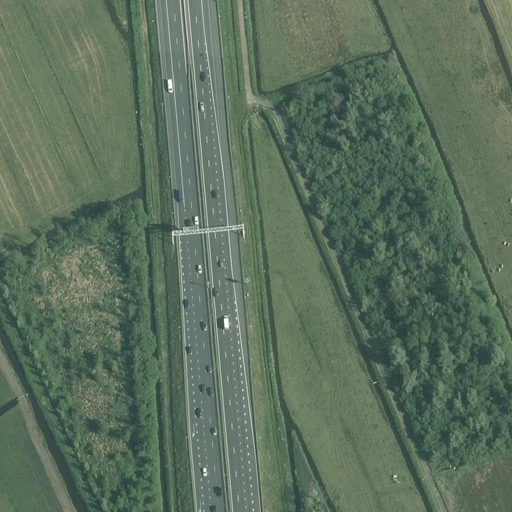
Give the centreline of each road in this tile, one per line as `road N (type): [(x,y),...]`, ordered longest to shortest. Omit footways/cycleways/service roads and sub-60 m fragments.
road 1 (motorway): [(169,0),(214,511)]
road 2 (motorway): [(242,511),(197,0)]
road 3 (track): [(0,300),(99,511)]
road 4 (track): [(0,355),(71,511)]
